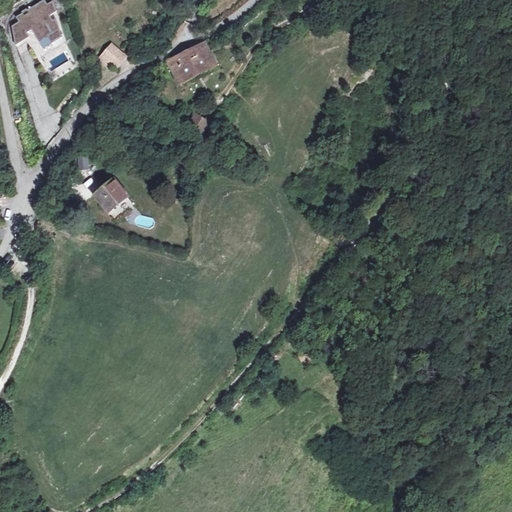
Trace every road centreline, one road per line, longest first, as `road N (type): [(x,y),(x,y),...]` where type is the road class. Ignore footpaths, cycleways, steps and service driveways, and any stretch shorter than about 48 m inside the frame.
road 1 (track): [(442,0),(455,76),(447,134),(204,415),(157,464),(87,511)]
road 2 (unclassified): [(28,193),(102,95),(254,0)]
road 3 (track): [(0,386),(32,295),(27,267),(8,245)]
